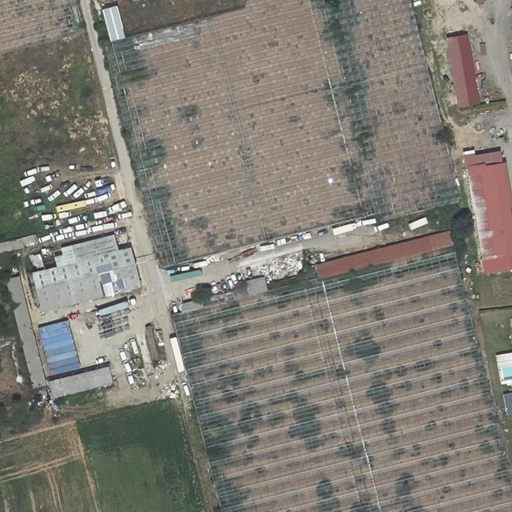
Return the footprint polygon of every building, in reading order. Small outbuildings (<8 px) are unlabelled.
[(0,0),(0,54),(84,34),(75,0),(0,0)] [(382,222),(460,202),(409,0),(239,0),(242,9),(104,44),(160,268),(380,214),(382,222)] [(439,0),(458,107),(479,103),(461,5),(476,2),(475,0),(439,0)] [(482,258),(507,254),(492,165),(467,169),(482,258)] [(221,511),(511,511),(511,474),(451,231),(314,265),(318,279),(268,291),(265,278),(246,283),(250,296),(235,300),(233,292),(181,305),(183,312),(172,315),(177,337),(170,339),(178,373),(186,371),(221,511)] [(34,241),(33,235),(0,243),(0,253),(22,248),(21,245),(34,241)] [(118,252),(114,235),(102,238),(106,255),(94,258),(102,291),(104,297),(142,288),(132,248),(118,252)] [(106,255),(102,238),(42,253),(46,270),(94,258),(106,255)] [(102,291),(94,258),(46,270),(34,273),(42,306),(102,291)] [(46,385),(19,278),(7,281),(34,388),(46,385)] [(114,384),(110,368),(49,382),(53,399),(114,384)] [(511,401),(511,393),(502,394),(505,415),(511,413),(511,401)]
